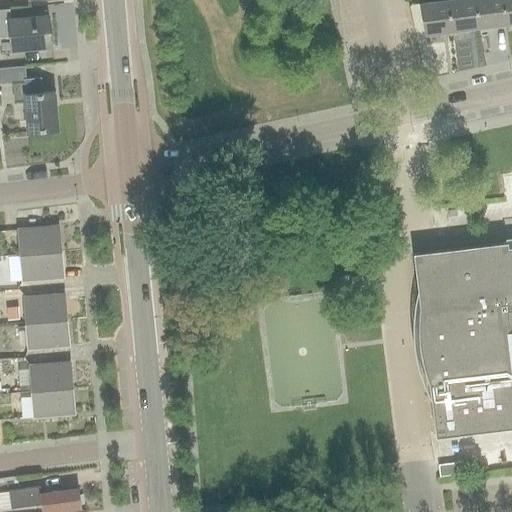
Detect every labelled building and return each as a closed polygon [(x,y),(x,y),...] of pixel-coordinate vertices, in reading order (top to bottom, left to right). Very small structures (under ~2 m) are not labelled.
[(449,0),(437,0),(437,1),(422,3),(426,35),(453,31),(449,0)] [(476,0),(449,0),(453,31),(480,28),(476,0)] [(504,0),(476,0),(480,28),(507,24),(504,0)] [(12,50),(52,47),(49,16),(10,19),(9,9),(0,9),(0,35),(11,35),(12,50)] [(59,131),(56,92),(28,94),(25,67),(0,68),(0,82),(14,81),(16,101),(25,101),(28,133),(59,131)] [(59,226),(19,229),(21,255),(61,251),(59,226)] [(511,246),(509,247),(508,242),(414,254),(421,308),(420,313),(419,324),(419,332),(420,343),(421,348),(423,359),(425,368),(428,378),(430,383),(436,437),(511,427),(511,246)] [(63,277),(61,251),(21,255),(23,280),(63,277)] [(25,297),(27,323),(67,320),(65,294),(25,297)] [(69,345),(67,320),(27,323),(29,349),(69,345)] [(73,388),(70,362),(30,365),(32,391),(73,388)] [(75,413),(73,388),(32,391),(35,417),(75,413)] [(468,473),(467,461),(439,464),(440,476),(468,473)] [(46,511),(81,507),(79,489),(42,494),(41,486),(10,491),(12,507),(42,503),(43,511),(46,511)]
